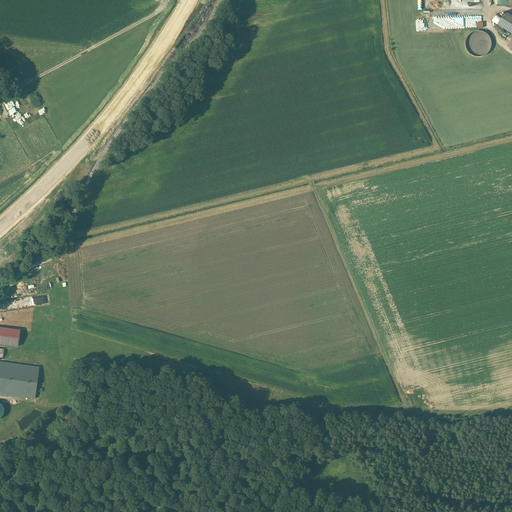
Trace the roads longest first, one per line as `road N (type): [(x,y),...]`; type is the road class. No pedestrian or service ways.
road 1 (track): [(0,302),(21,273),(56,254),(114,137),(220,0)]
road 2 (tertiary): [(0,230),(97,133),(190,0)]
